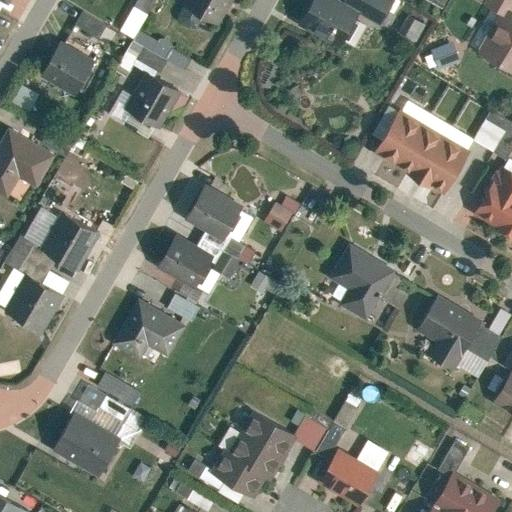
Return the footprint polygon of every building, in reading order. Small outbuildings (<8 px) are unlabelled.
[(132,0),(121,30),(137,36),(150,0),(132,0)] [(187,0),(221,18),(230,0),(187,0)] [(343,0),(312,0),(299,23),(340,46),(361,10),(343,0)] [(349,0),(382,19),(392,0),(349,0)] [(511,0),(483,0),(505,14),(510,6),(511,1),(511,0)] [(511,69),(511,7),(510,6),(505,14),(483,53),(511,69)] [(73,19),(97,34),(105,22),(81,7),(73,19)] [(414,39),(424,23),(412,16),(402,32),(414,39)] [(183,67),(190,55),(143,31),(141,35),(134,32),(116,66),(125,71),(133,55),(158,68),(164,57),(183,67)] [(463,58),(456,38),(432,46),(439,67),(463,58)] [(80,91),(97,60),(60,40),(43,71),(80,91)] [(147,66),(127,104),(162,122),(182,84),(147,66)] [(377,149),(446,190),(472,147),(402,106),(377,149)] [(505,127),(492,149),(505,157),(511,145),(511,121),(489,108),(484,115),(505,127)] [(471,137),(491,148),(502,127),(483,116),(471,137)] [(57,152),(10,125),(0,143),(0,186),(19,197),(30,179),(39,184),(57,152)] [(511,165),(505,161),(477,212),(511,232),(511,165)] [(206,177),(188,204),(231,231),(248,204),(206,177)] [(294,209),(276,200),(267,217),(284,226),(294,209)] [(61,208),(43,243),(82,263),(100,228),(61,208)] [(180,229),(162,256),(200,280),(217,254),(180,229)] [(331,273),(351,285),(342,299),(367,315),(396,267),(351,240),(331,273)] [(8,307),(42,326),(62,290),(28,271),(8,307)] [(177,290),(169,303),(194,318),(202,305),(177,290)] [(432,348),(456,362),(466,346),(481,320),(483,316),(439,291),(420,323),(440,335),(432,348)] [(170,349),(186,320),(139,294),(114,338),(140,352),(149,337),(170,349)] [(489,360),(505,334),(481,320),(466,346),(489,360)] [(107,368),(100,381),(133,400),(141,386),(107,368)] [(511,371),(498,396),(511,404),(511,371)] [(348,391),(332,418),(344,426),(360,399),(348,391)] [(217,470),(255,492),(292,430),(253,407),(217,470)] [(306,411),(293,432),(314,444),(327,423),(306,411)] [(56,446),(104,471),(122,437),(74,412),(56,446)] [(321,477),(360,501),(380,468),(341,444),(321,477)] [(493,511),(501,498),(452,471),(429,511),(493,511)] [(0,491),(0,511),(30,511),(32,509),(0,491)]
